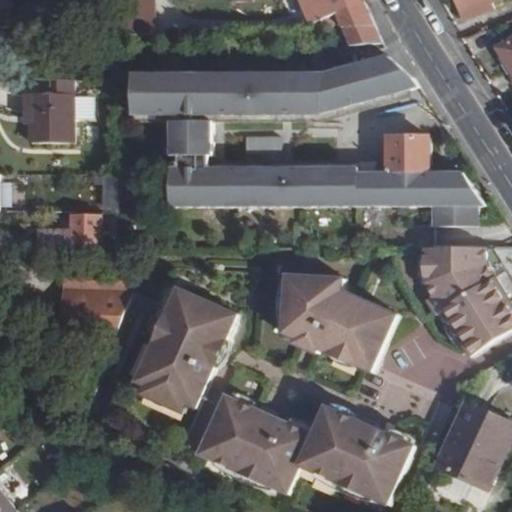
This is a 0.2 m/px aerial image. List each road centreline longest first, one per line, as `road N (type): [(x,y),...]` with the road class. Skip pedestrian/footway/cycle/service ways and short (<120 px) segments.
road 1 (secondary): [(511,185),(396,0)]
road 2 (unknown): [(407,511),(471,383),(511,351)]
